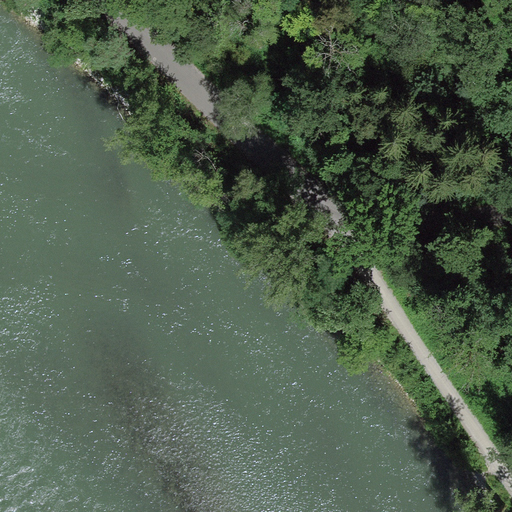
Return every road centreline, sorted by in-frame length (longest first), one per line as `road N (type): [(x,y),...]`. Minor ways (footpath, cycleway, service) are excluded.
road 1 (unclassified): [(347,226),(101,0)]
road 2 (track): [(347,226),(381,294),(511,485)]
road 3 (unclassified): [(347,226),(511,216)]
